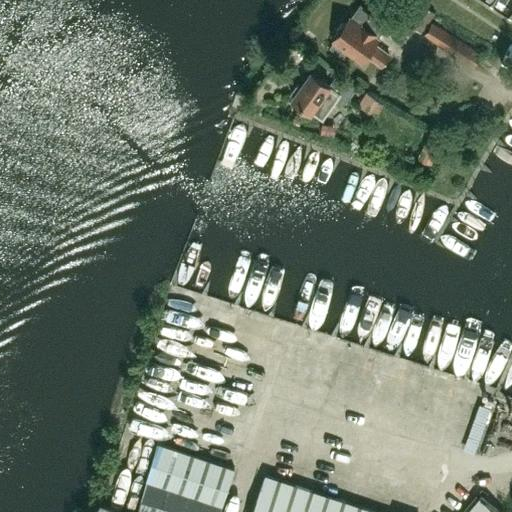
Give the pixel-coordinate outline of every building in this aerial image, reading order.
[(421,32),(435,12),(424,4),(409,23),(421,32)] [(378,39),(385,30),(374,22),(376,18),(359,5),(350,18),(346,23),(342,22),(336,30),(338,34),(329,46),(344,57),(350,49),(363,59),(366,54),(381,65),(389,54),(374,43),(378,38),(378,39)] [(481,54),(433,23),(425,35),(473,66),(481,54)] [(336,75),(329,85),(310,71),(299,86),(296,84),(290,93),(293,95),(291,98),(321,119),(335,98),(343,104),(349,96),(350,96),(356,89),(348,83),(347,83),(336,75)] [(368,91),(355,112),(372,123),(385,101),(368,91)] [(386,511),(266,473),(253,511),(219,511),(235,468),(157,442),(136,511),(126,511),(99,503),(96,511),(499,511),(480,497),(467,511),(386,511)]
